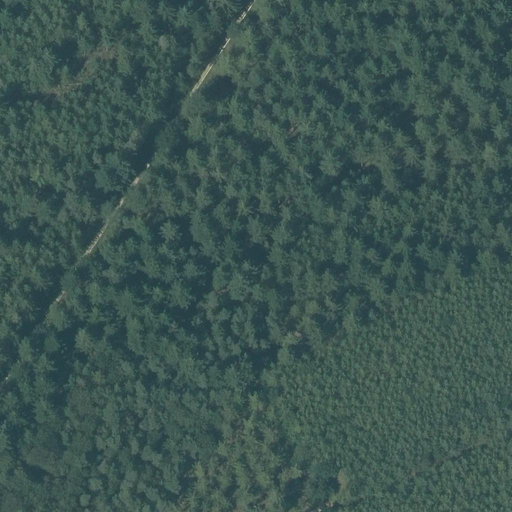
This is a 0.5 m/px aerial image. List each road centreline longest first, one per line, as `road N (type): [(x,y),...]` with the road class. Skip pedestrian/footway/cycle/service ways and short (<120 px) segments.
road 1 (track): [(0,387),(252,0)]
road 2 (track): [(318,511),(350,506),(511,432)]
